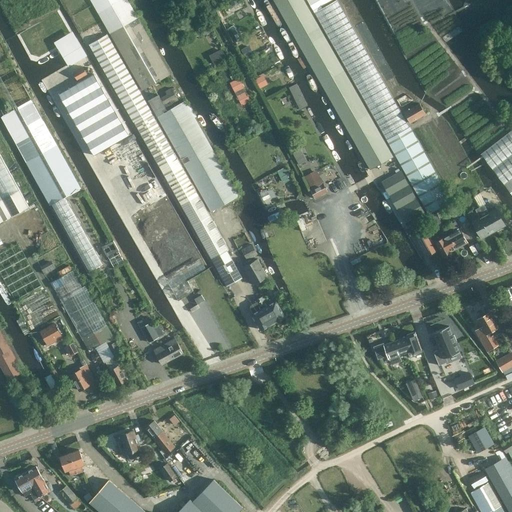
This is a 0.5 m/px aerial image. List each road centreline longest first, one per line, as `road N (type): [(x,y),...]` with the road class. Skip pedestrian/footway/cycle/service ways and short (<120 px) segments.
road 1 (tertiary): [(0,452),(511,266)]
road 2 (track): [(423,20),(509,131)]
